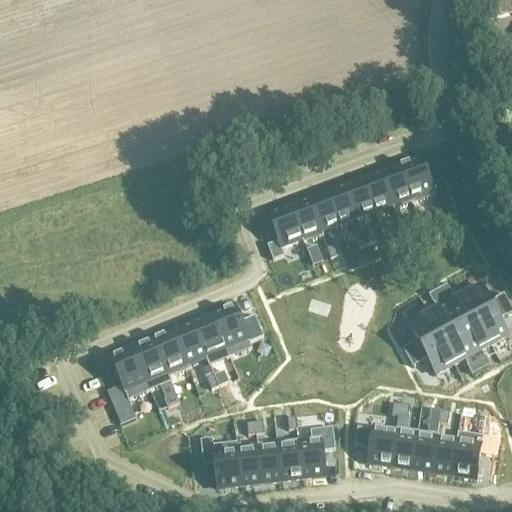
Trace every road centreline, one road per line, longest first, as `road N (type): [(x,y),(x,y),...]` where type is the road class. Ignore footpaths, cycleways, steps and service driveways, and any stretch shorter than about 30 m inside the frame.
road 1 (residential): [(452,128),(255,201),(243,224),(261,271),(251,281),(84,351),(62,368),(98,457),(213,509),(399,488),(511,499)]
road 2 (unclassified): [(511,252),(452,128)]
road 3 (unclassified): [(452,128),(435,42),(440,0)]
